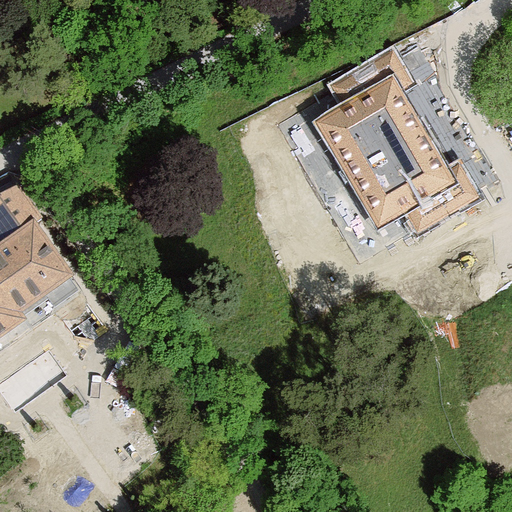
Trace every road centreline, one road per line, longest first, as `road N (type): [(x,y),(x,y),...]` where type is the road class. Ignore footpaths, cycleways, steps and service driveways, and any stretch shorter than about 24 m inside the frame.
road 1 (residential): [(21,150),(276,511)]
road 2 (residential): [(324,0),(21,150)]
